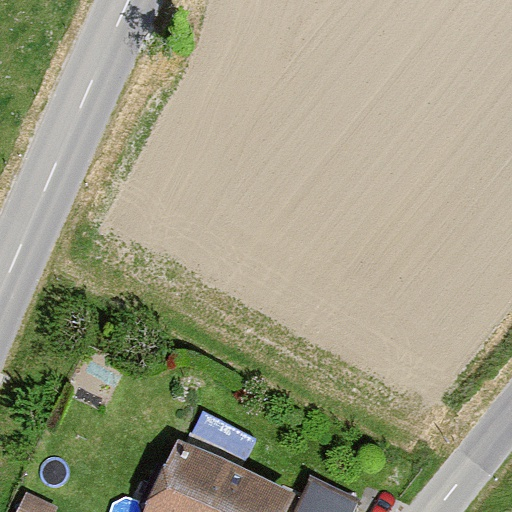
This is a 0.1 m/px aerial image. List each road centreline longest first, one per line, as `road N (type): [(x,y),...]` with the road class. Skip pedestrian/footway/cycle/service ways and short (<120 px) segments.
road 1 (tertiary): [(0,277),(122,0)]
road 2 (tertiary): [(511,418),(437,511)]
